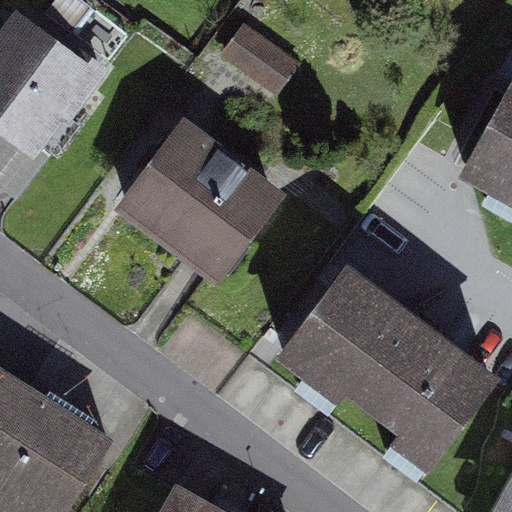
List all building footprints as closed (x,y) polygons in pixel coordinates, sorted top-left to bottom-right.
[(90,12),(73,0),(60,0),(48,18),(73,36),(90,12)] [(294,67),(245,31),(227,54),(276,91),(294,67)] [(69,118),(102,73),(77,55),(68,68),(19,32),(0,57),(0,118),(34,142),(58,109),(69,118)] [(511,98),(470,174),(496,188),(487,204),(511,217),(511,98)] [(218,274),(273,201),(185,134),(130,207),(218,274)] [(346,277),(287,356),(312,375),(319,364),(439,454),(491,385),(433,342),(436,338),(413,321),(411,325),(346,277)] [(0,496),(24,511),(65,511),(109,444),(1,375),(0,376),(0,496)] [(168,511),(215,511),(180,492),(168,511)]
